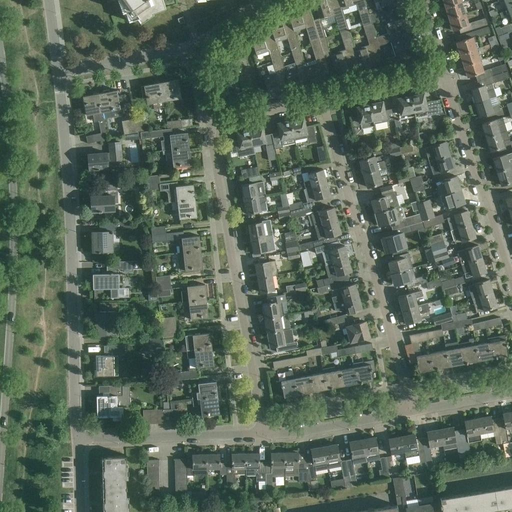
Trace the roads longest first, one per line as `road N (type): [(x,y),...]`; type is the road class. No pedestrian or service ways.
road 1 (tertiary): [(0,475),(12,271),(0,58)]
road 2 (residential): [(78,437),(58,74)]
road 3 (residential): [(413,413),(322,101)]
road 4 (residential): [(262,435),(209,126)]
road 5 (residential): [(511,285),(444,73)]
road 6 (residential): [(78,437),(262,435)]
road 7 (residential): [(262,435),(413,413)]
road 8 (residential): [(58,74),(197,49)]
road 9 (residential): [(322,101),(444,73)]
